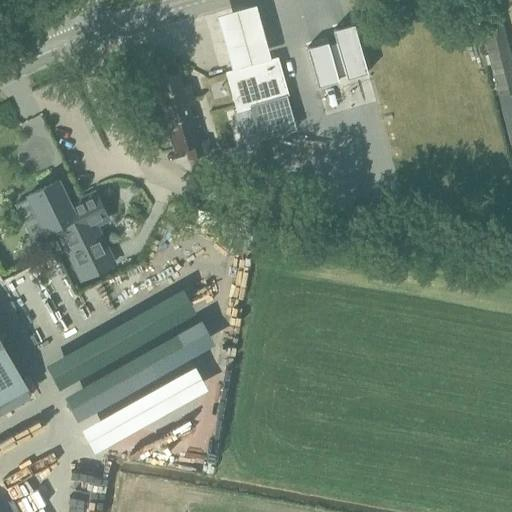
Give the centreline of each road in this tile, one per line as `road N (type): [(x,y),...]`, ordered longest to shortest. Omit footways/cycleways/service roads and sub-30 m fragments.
road 1 (residential): [(81,38),(103,92),(150,165),(185,185),(511,247)]
road 2 (unknown): [(0,456),(57,419),(0,300)]
road 3 (secondary): [(81,38),(206,0)]
